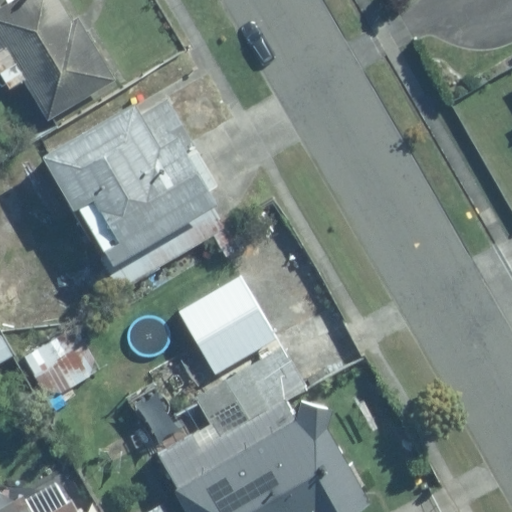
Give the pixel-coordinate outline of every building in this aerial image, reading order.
[(0,69),(16,61),(48,120),(114,85),(68,0),(3,0),(0,2),(0,69)] [(143,103),(46,157),(90,236),(93,234),(108,259),(71,279),(84,302),(110,288),(112,291),(240,220),(171,97),(147,110),(143,103)] [(156,457),(175,490),(186,511),(363,511),(369,509),(302,389),(219,436),(213,425),(156,457)] [(72,511),(54,479),(0,509),(0,511),(72,511)] [(166,511),(158,497),(130,511),(166,511)]
